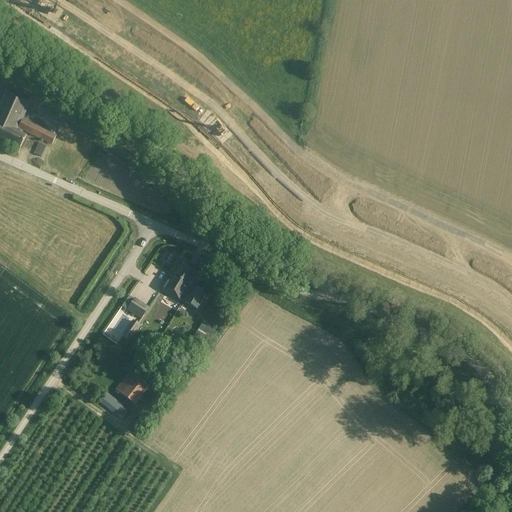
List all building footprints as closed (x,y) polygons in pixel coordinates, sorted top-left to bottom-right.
[(22,120),(29,103),(5,91),(0,101),(0,138),(19,148),(26,136),(17,132),(18,128),(51,145),(56,136),(22,120)] [(33,154),(41,157),(46,146),(39,143),(33,154)] [(183,302),(193,288),(202,271),(179,258),(160,288),(182,302),(183,302)] [(206,296),(193,288),(183,302),(182,302),(197,311),(206,296)] [(137,304),(132,314),(141,319),(146,310),(137,304)] [(133,321),(122,337),(128,341),(139,326),(133,321)] [(204,333),(213,339),(216,333),(207,327),(204,333)] [(196,334),(192,340),(202,346),(208,338),(203,335),(201,337),(196,334)] [(147,385),(130,372),(115,390),(133,404),(147,385)] [(99,403),(121,420),(127,411),(106,394),(99,403)]
